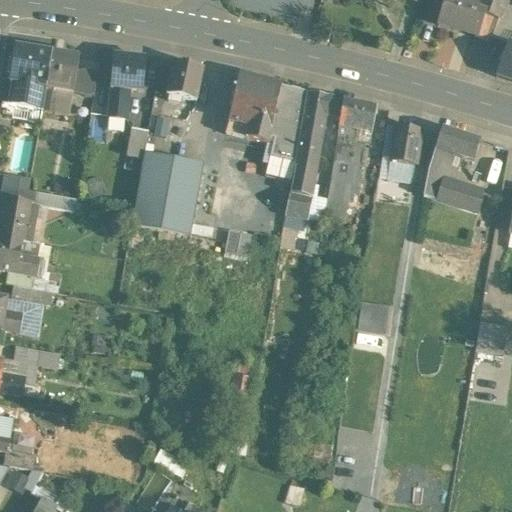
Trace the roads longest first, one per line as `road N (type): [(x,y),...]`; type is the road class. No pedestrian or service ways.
road 1 (secondary): [(511,110),(191,31)]
road 2 (secondary): [(191,31),(4,0)]
